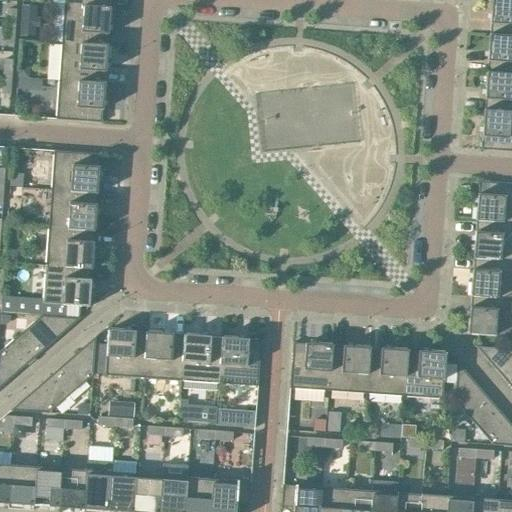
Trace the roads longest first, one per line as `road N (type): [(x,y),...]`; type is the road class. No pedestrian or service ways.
road 1 (residential): [(437,162),(428,311),(130,290),(141,141)]
road 2 (residential): [(222,0),(446,14),(437,162)]
road 3 (residential): [(141,141),(152,0)]
road 4 (residential): [(0,131),(141,141)]
